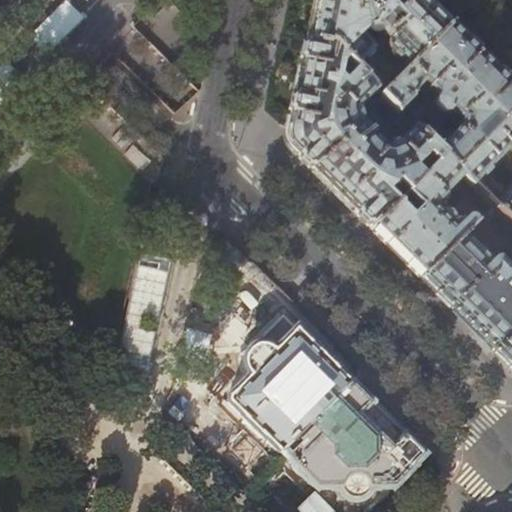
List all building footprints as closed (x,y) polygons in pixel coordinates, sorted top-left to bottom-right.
[(313,0),(305,41),(329,47),(344,61),(353,70),(361,63),(362,64),(369,58),(367,56),(372,52),(371,47),(383,48),(391,57),(390,58),(390,60),(394,64),(397,62),(405,70),(450,25),(424,0),(313,0)] [(511,86),(489,64),(450,25),(405,70),(379,96),(398,115),(412,100),(413,98),(411,96),(423,84),(435,97),(435,100),(433,102),(433,108),(441,117),(446,117),(450,113),(456,120),(456,128),(434,150),(441,157),(454,171),(511,111),(511,86)] [(339,66),(344,61),(329,47),(305,41),(297,81),(289,117),(287,117),(286,127),(285,135),(285,140),(286,145),(289,149),(298,157),(299,157),(310,168),(309,168),(326,185),(356,215),(357,214),(371,229),(394,205),(384,194),(394,184),(405,194),(421,178),(412,170),(425,157),(433,165),(441,157),(434,150),(424,141),(412,129),(395,146),(391,144),(386,143),(383,144),(380,146),(354,121),(355,119),(356,116),(355,113),(354,112),(374,91),(353,70),(341,84),(335,78),(339,66)] [(511,111),(454,171),(460,176),(478,194),(491,206),(510,225),(511,227),(511,226),(511,111)] [(408,124),(412,129),(424,141),(431,134),(414,117),(408,124)] [(454,171),(441,157),(433,165),(421,178),(405,194),(394,205),(371,229),(394,251),(421,278),(462,236),(474,224),(469,220),(468,219),(465,220),(460,225),(459,228),(456,232),(450,226),(451,223),(451,220),(449,215),(444,213),(440,213),(435,208),(442,202),(443,201),(443,197),(441,195),(460,176),(454,171)] [(491,206),(478,194),(471,201),(484,214),(491,206)] [(511,227),(510,225),(503,231),(511,240),(511,247),(508,252),(508,260),(511,264),(511,273),(506,280),(462,236),(421,278),(475,331),(511,367),(511,365),(511,227)] [(277,455),(280,453),(349,383),(315,349),(281,316),(258,340),(260,341),(257,344),(256,342),(240,358),(244,362),(245,369),(246,371),(249,375),(248,376),(249,377),(227,398),(228,399),(227,400),(226,401),(227,403),(228,404),(227,405),(262,441),(263,440),(277,455)] [(349,383),(280,453),(284,456),(283,457),(294,468),(293,469),(298,473),(296,474),(310,487),(311,486),(315,491),(316,489),(331,489),(331,491),(335,491),(338,497),(341,500),(346,503),(351,505),(357,505),(362,503),(368,500),(371,495),(373,491),(376,491),(376,489),(383,489),(391,489),(392,490),(397,485),(398,487),(410,474),(410,473),(414,468),(413,467),(423,456),(405,438),(406,437),(388,419),(368,399),(367,401),(349,383)]
